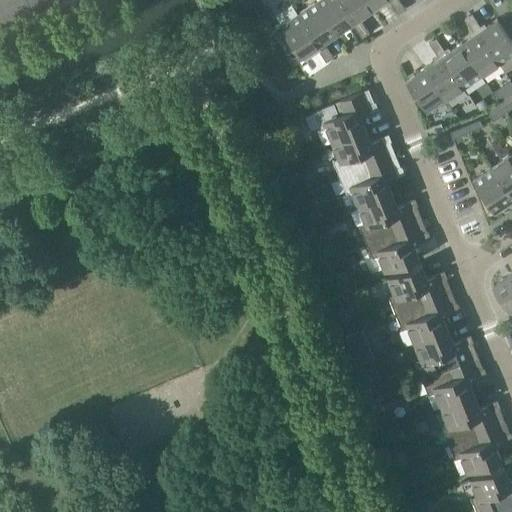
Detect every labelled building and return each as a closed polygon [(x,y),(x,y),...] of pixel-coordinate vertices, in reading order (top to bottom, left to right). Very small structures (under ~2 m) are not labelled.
[(248,0),(252,5),(255,9),(265,3),(262,0),(248,0)] [(317,0),(316,1),(338,32),(352,22),(357,30),(365,25),(359,17),(356,20),(342,0),(317,0)] [(373,8),(368,0),(342,0),(356,20),(359,17),(373,8)] [(338,32),(316,1),(298,13),(320,44),(323,41),(338,32)] [(400,1),(393,6),(398,13),(405,8),(400,1)] [(322,54),(329,49),(323,41),(320,44),(298,13),(272,31),(288,53),(295,48),(301,57),(316,46),(322,54)] [(470,26),(477,21),(472,14),(465,18),(470,26)] [(477,21),(470,26),(475,33),(478,31),(499,62),(506,72),(511,67),(511,40),(497,18),(482,28),(477,21)] [(365,25),(357,30),(362,37),(369,32),(365,25)] [(461,43),(482,74),(499,62),(478,31),(475,33),(461,43)] [(434,50),(441,45),(436,38),(429,43),(434,50)] [(482,74),(461,43),(446,52),(441,45),(434,50),(439,57),(442,55),(463,86),(482,74)] [(329,49),(322,54),(326,61),(333,56),(329,49)] [(425,67),(446,98),(463,86),(442,55),(439,57),(425,67)] [(446,98),(425,67),(406,80),(427,111),(446,98)] [(331,141),(365,127),(359,113),(376,106),(368,88),(312,111),(319,128),(325,126),(331,141)] [(511,102),(511,95),(511,94),(501,102),(505,108),(511,102)] [(476,103),(481,111),(489,105),(484,97),(476,103)] [(491,120),(505,108),(501,102),(487,115),(491,120)] [(480,119),(465,125),(467,131),(468,132),(483,126),(480,119)] [(429,135),(444,129),(441,123),(426,129),(429,135)] [(453,138),(468,132),(467,131),(465,125),(450,131),(453,138)] [(365,127),(331,141),(338,158),(333,160),(339,176),(395,153),(388,136),(372,143),(365,127)] [(395,153),(339,176),(346,193),(351,190),(358,206),(392,192),(386,177),(402,171),(395,153)] [(511,158),(510,155),(491,167),(511,197),(511,158)] [(511,198),(511,197),(491,167),(473,179),(494,211),(511,198)] [(365,240),(421,217),(415,201),(398,208),(392,192),(358,206),(365,222),(359,224),(365,240)] [(297,195),(290,198),(293,205),(300,202),(297,195)] [(421,217),(365,240),(372,257),(378,255),(385,272),(419,258),(412,242),(429,235),(421,217)] [(395,312),(451,289),(444,273),(428,280),(421,263),(387,277),(394,294),(388,296),(395,312)] [(511,274),(504,280),(503,277),(492,284),(511,314),(511,274)] [(414,342),(447,328),(442,314),(458,307),(451,289),(395,312),(402,329),(407,327),(414,342)] [(352,328),(348,318),(341,321),(345,331),(352,328)] [(421,377),(477,354),(470,337),(454,344),(447,328),(414,342),(420,359),(415,361),(421,377)] [(477,354),(421,377),(428,394),(434,392),(440,407),(474,393),(468,379),(485,372),(477,354)] [(448,441),(504,418),(497,402),(481,409),(474,393),(440,407),(447,423),(441,426),(448,441)] [(504,418),(448,441),(455,458),(460,456),(467,473),(501,459),(495,443),(511,436),(504,418)] [(476,511),(482,511),(511,499),(511,480),(510,481),(503,465),(470,478),(477,495),(471,498),(476,511)] [(426,505),(422,497),(411,501),(415,511),(418,511),(423,510),(426,505)] [(511,511),(511,499),(482,511),(511,511)]
